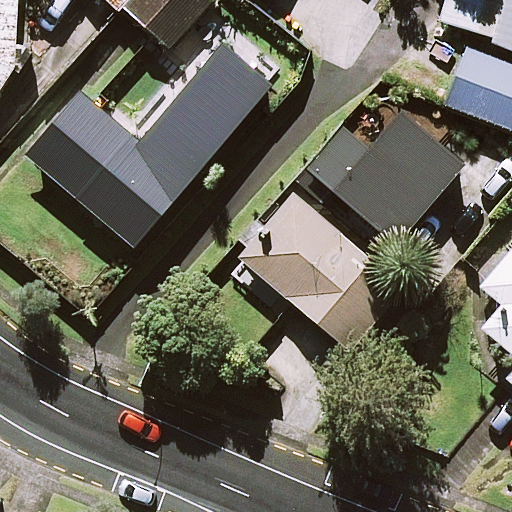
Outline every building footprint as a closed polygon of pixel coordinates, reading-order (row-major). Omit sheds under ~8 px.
[(19,0),(0,0),(0,81),(14,60),(19,0)] [(106,0),(117,10),(121,5),(167,47),(209,0),(106,0)] [(511,0),(445,0),(437,25),(511,48),(511,0)] [(511,65),(466,48),(444,103),(511,130),(511,65)] [(186,182),(80,94),(27,157),(133,245),(186,182)] [(461,164),(400,112),(367,149),(345,130),(311,171),(394,242),(461,164)] [(402,285),(291,194),(238,258),(349,349),(402,285)] [(511,244),(478,283),(501,303),(481,326),(511,353),(511,365),(504,375),(511,382),(511,244)]
